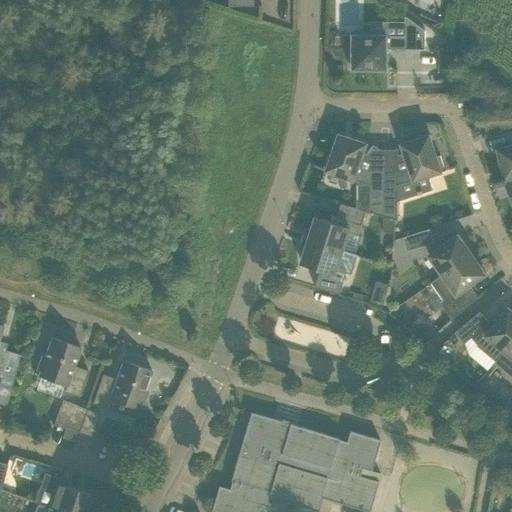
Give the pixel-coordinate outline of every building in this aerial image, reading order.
[(425,49),(425,31),(405,16),(405,36),(353,35),(353,54),(349,54),(349,67),(353,67),(353,69),(387,69),(387,49),(405,49),(425,49)] [(438,49),(438,69),(450,69),(450,57),(450,50),(438,49)] [(356,208),(366,211),(369,212),(369,211),(383,215),(384,171),(370,170),(359,167),(367,143),(339,134),(332,156),(328,154),(324,167),(327,168),(327,170),(354,180),(354,179),(356,179),(356,208)] [(444,168),(440,155),(437,156),(429,135),(402,144),(409,167),(398,171),(384,171),(383,215),(397,220),(397,200),(432,188),(428,176),(442,171),(441,169),(444,168)] [(511,178),(511,145),(496,149),(504,181),(511,178)] [(358,235),(362,223),(366,211),(341,203),(337,217),(339,218),(337,224),(316,217),(312,229),(307,227),(303,238),(344,251),(350,232),(358,235)] [(383,219),(382,232),(394,233),(395,219),(383,219)] [(434,241),(429,228),(403,237),(407,250),(434,241)] [(429,255),(442,274),(472,253),(458,234),(429,255)] [(303,238),(300,249),(305,251),(301,263),(323,270),(321,274),(319,273),(314,287),(339,294),(346,273),(351,274),(357,255),(344,251),(303,238)] [(472,253),(442,274),(432,281),(446,300),(443,302),(453,318),(478,297),(470,285),(486,274),(472,253)] [(373,291),(370,301),(383,305),(386,295),(373,291)] [(495,361),(504,350),(511,340),(511,310),(508,307),(492,327),(488,324),(489,322),(480,311),(455,332),(465,343),(471,337),(478,344),(477,345),(495,361)] [(437,331),(421,318),(411,330),(426,343),(437,331)] [(0,377),(0,378),(0,379),(0,411),(4,413),(21,355),(4,350),(6,343),(0,341),(0,334),(3,326),(0,325),(0,377)] [(334,353),(346,356),(350,336),(339,333),(334,353)] [(80,348),(51,337),(44,357),(41,356),(36,370),(39,371),(37,375),(66,385),(63,391),(78,396),(87,371),(74,366),(80,348)] [(511,340),(504,350),(495,361),(494,363),(511,376),(511,340)] [(92,403),(112,410),(134,419),(140,404),(143,405),(147,391),(144,390),(151,371),(122,360),(115,379),(102,374),(92,403)] [(65,426),(76,430),(79,431),(87,409),(62,400),(53,424),(65,428),(65,426)] [(87,409),(79,431),(78,433),(91,437),(91,435),(99,413),(87,409)] [(209,511),(285,511),(287,507),(285,506),(288,498),(317,506),(320,497),(368,511),(377,481),(358,476),(360,467),(370,470),(379,440),(349,431),(346,442),(337,439),(338,438),(250,413),(230,481),(231,482),(229,489),(218,486),(209,511)] [(65,426),(65,428),(62,438),(73,441),(76,432),(76,430),(65,426)] [(49,474),(44,487),(54,490),(48,506),(64,511),(85,511),(91,494),(68,486),(70,481),(58,478),(61,469),(52,466),(49,474)] [(360,467),(358,476),(377,481),(380,473),(370,470),(360,467)] [(38,503),(34,511),(64,511),(48,506),(48,507),(38,503)]
